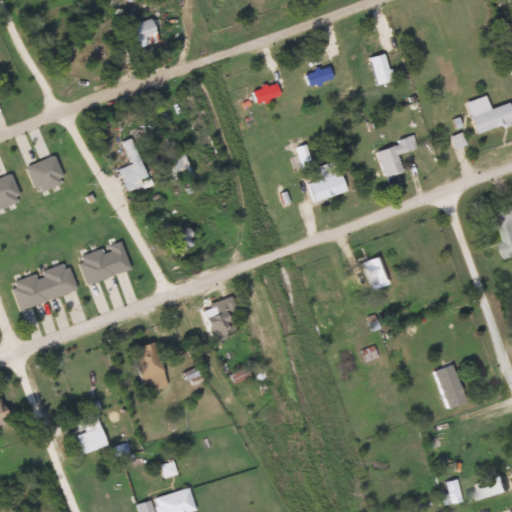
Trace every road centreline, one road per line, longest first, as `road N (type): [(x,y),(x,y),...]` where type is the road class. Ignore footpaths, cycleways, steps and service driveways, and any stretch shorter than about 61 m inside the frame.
road 1 (residential): [(0,355),(511,163)]
road 2 (residential): [(0,130),(366,0)]
road 3 (residential): [(63,109),(168,294)]
road 4 (residential): [(511,382),(440,191)]
road 5 (residential): [(72,511),(15,351)]
road 6 (residential): [(0,4),(57,111)]
